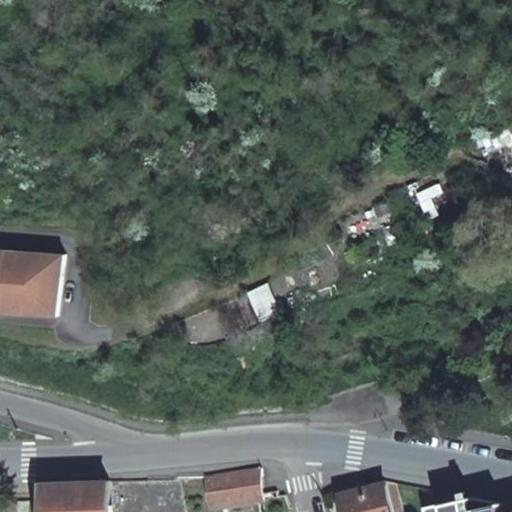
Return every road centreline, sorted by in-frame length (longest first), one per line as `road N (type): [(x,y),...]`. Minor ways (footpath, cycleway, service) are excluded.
road 1 (residential): [(511,475),(293,451)]
road 2 (residential): [(293,451),(128,453)]
road 3 (residential): [(128,453),(0,407)]
road 4 (residential): [(0,459),(128,453)]
